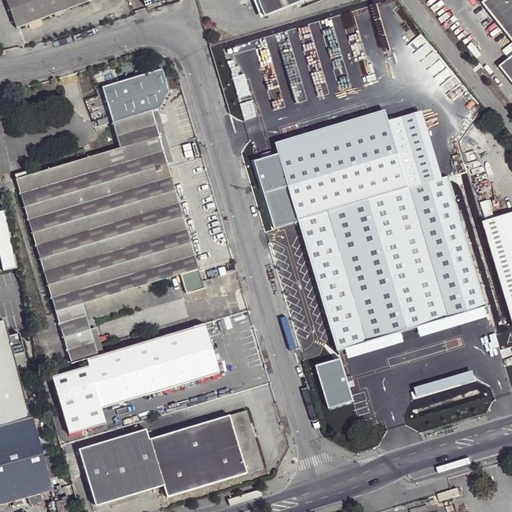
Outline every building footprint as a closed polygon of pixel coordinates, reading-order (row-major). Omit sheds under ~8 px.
[(7,0),(17,27),(55,13),(65,9),(88,0),(7,0)] [(303,0),(258,0),(265,16),(303,0)] [(511,0),(480,0),(511,39),(511,51),(498,63),(511,81),(511,0)] [(16,179),(72,363),(87,359),(98,355),(90,328),(82,303),(180,274),(186,294),(203,289),(198,269),(167,165),(151,112),(158,110),(159,108),(169,90),(162,68),(102,86),(120,148),(28,175),(16,179)] [(151,112),(167,165),(174,163),(158,110),(151,112)] [(108,118),(98,121),(100,127),(110,124),(108,118)] [(287,178),(338,351),(400,333),(419,328),(449,318),(488,307),(436,133),(287,178)] [(15,173),(16,179),(28,175),(27,170),(15,173)] [(15,265),(3,207),(0,207),(0,254),(3,268),(15,265)] [(511,211),(482,221),(511,319),(511,211)] [(232,344),(225,318),(219,319),(226,345),(230,344),(232,344)] [(456,339),(449,318),(419,328),(425,348),(456,339)] [(98,355),(87,359),(89,365),(101,408),(187,383),(233,369),(226,345),(219,319),(104,353),(98,355)] [(0,424),(31,417),(5,320),(0,321),(0,424)] [(98,355),(104,353),(96,326),(90,328),(98,355)] [(400,333),(338,351),(345,372),(405,354),(400,333)] [(240,378),(230,344),(226,345),(233,369),(187,383),(190,393),(240,378)] [(69,434),(106,423),(101,408),(89,365),(52,375),(69,434)] [(229,416),(246,472),(264,467),(246,410),(229,416)] [(0,505),(54,490),(33,415),(31,417),(0,424),(0,505)] [(167,496),(246,472),(229,416),(150,439),(165,488),(167,496)] [(165,488),(150,439),(147,430),(80,450),(95,503),(109,500),(111,506),(165,488)] [(451,490),(454,498),(461,496),(459,488),(451,490)] [(440,502),(454,498),(451,490),(438,494),(440,502)] [(109,500),(95,503),(98,510),(111,506),(109,500)]
